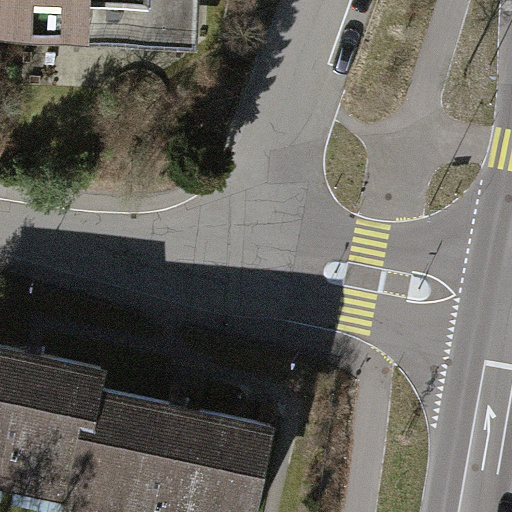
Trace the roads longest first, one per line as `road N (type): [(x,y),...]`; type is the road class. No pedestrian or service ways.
road 1 (residential): [(336,0),(264,267)]
road 2 (residential): [(264,267),(0,230)]
road 3 (residential): [(511,306),(371,275),(264,267)]
road 4 (secondary): [(480,511),(511,308)]
